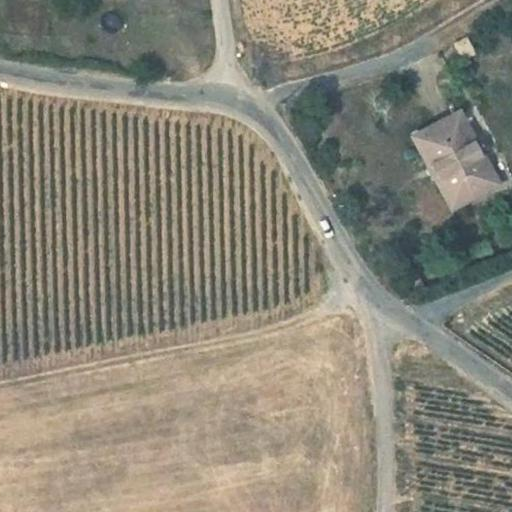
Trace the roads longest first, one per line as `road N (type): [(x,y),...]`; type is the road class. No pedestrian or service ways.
road 1 (track): [(0,388),(390,312)]
road 2 (residential): [(390,312),(269,118),(220,106)]
road 3 (track): [(493,0),(269,118)]
road 4 (residential): [(220,106),(0,77)]
road 5 (residential): [(386,511),(377,332),(390,312)]
road 6 (residential): [(511,395),(390,312)]
road 7 (residential): [(511,269),(390,312)]
